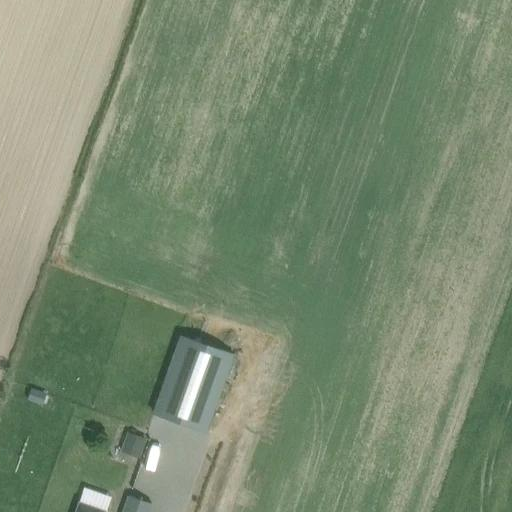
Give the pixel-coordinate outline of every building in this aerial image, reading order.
[(234,357),(181,339),(155,414),(208,433),(234,357)] [(39,404),(44,392),(32,388),(28,400),(39,404)] [(128,432),(125,440),(124,444),(143,450),(145,442),(146,438),(128,432)] [(150,511),(153,505),(127,496),(121,511),(150,511)] [(107,511),(80,502),(76,511),(107,511)]
